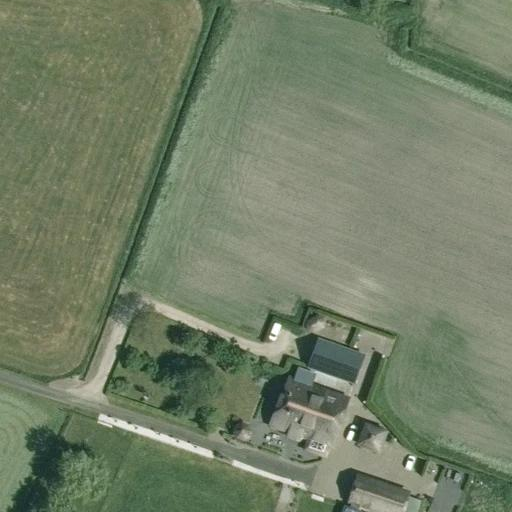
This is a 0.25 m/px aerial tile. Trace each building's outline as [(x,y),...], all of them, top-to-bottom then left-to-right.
[(321,318),(315,317),(306,321),(304,327),(307,332),(312,333),(321,328),(323,323),(321,318)] [(318,340),(308,369),(353,384),(363,356),(318,340)] [(348,400),(311,386),(315,375),(298,370),(294,380),(289,379),(270,426),(309,440),(306,450),(325,457),(329,446),(332,447),(348,400)] [(359,505),(378,511),(401,511),(408,494),(357,477),(349,502),(350,503),(359,505)] [(359,505),(350,503),(349,507),(343,506),(341,511),(360,511),(361,511),(357,510),(359,505)]
